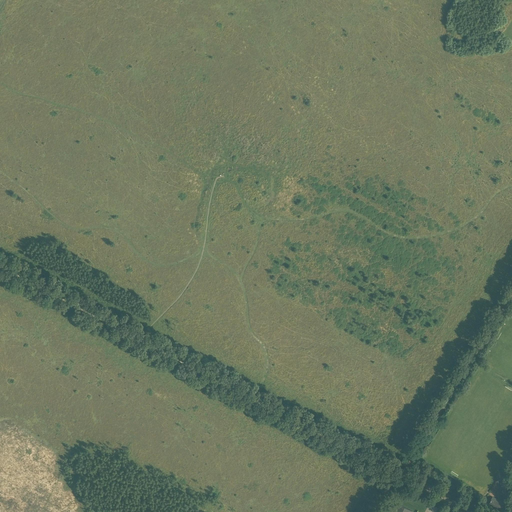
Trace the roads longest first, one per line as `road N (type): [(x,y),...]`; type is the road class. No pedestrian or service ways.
road 1 (track): [(257,399),(0,264)]
road 2 (unclassified): [(467,511),(404,472),(511,295)]
road 3 (unknown): [(396,474),(397,456),(511,268)]
road 4 (track): [(383,466),(257,399)]
